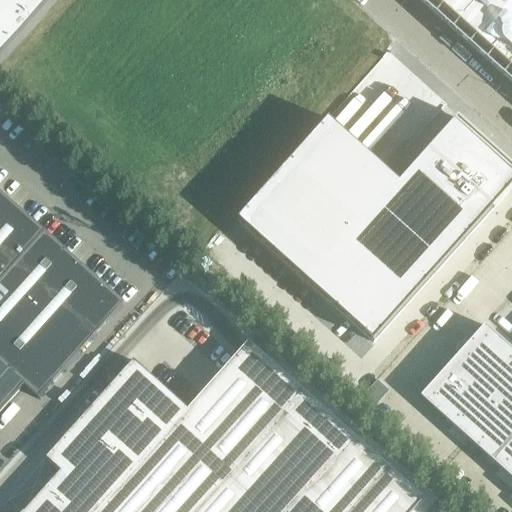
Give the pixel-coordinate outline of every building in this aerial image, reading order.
[(0,0),(0,53),(48,0),(0,0)] [(511,0),(418,0),(511,84),(511,0)] [(511,188),(511,167),(457,119),(444,134),(443,133),(427,151),(399,183),(328,119),(237,221),(373,343),(493,210),(509,192),(511,188)] [(0,411),(23,386),(38,400),(124,303),(0,193),(0,411)] [(206,273),(198,282),(205,288),(213,279),(206,273)] [(484,326),(420,398),(421,398),(511,479),(511,350),(485,327),(484,326)] [(413,511),(425,500),(248,341),(187,409),(132,360),(44,459),(59,472),(23,511),(413,511)]
